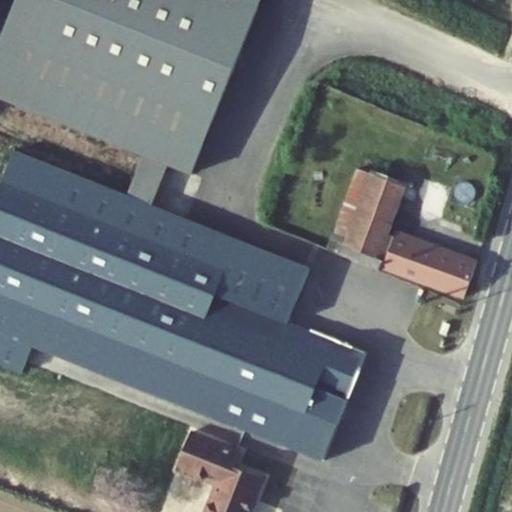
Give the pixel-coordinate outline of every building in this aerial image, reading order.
[(0,85),(159,150),(152,168),(176,178),(184,160),(207,169),(275,0),(30,0),(0,75),(0,85)] [(23,143),(0,198),(0,282),(345,421),(373,348),(295,317),(317,263),(167,202),(176,178),(152,168),(142,192),(23,143)] [(378,157),(351,235),(386,249),(383,256),(465,289),(474,254),(397,220),(394,225),(387,223),(405,168),(378,157)] [(0,282),(0,353),(29,365),(41,337),(331,454),(345,421),(0,282)] [(419,418),(414,435),(427,438),(431,420),(419,418)] [(194,423),(180,460),(219,475),(204,511),(249,511),(267,471),(238,459),(243,444),(194,423)]
